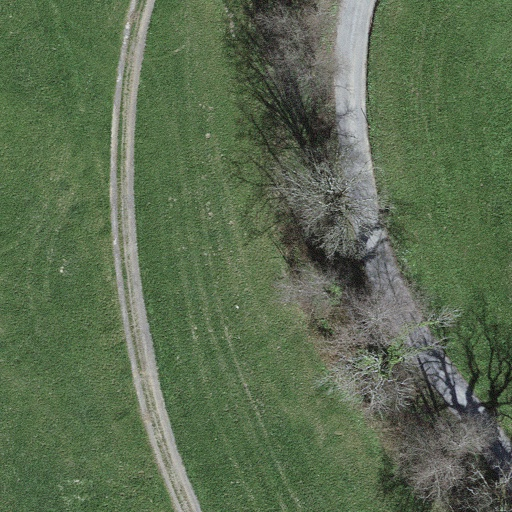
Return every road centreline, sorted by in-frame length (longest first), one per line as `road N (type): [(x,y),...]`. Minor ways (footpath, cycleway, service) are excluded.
road 1 (track): [(169,0),(134,195),(152,354),(193,511)]
road 2 (track): [(359,0),(339,36),(361,195),(405,309),(511,457)]
